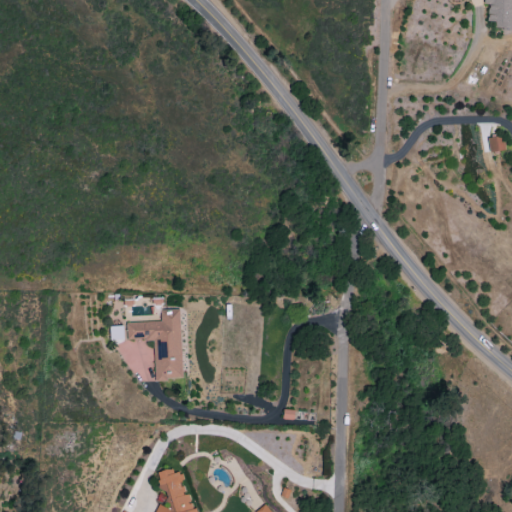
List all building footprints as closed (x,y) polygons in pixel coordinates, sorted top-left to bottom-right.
[(511,29),(511,0),(485,0),(484,27),(511,29)] [(504,151),(503,136),(487,138),(488,152),(504,151)] [(125,323),(126,340),(153,339),(154,380),(182,379),(179,309),(159,310),(160,322),(125,323)] [(119,327),(109,326),(109,336),(119,336),(119,327)] [(281,419),(291,420),(292,410),(282,410),(281,419)] [(194,511),(192,508),(193,508),(187,496),(182,494),(184,488),(179,486),(182,477),(181,475),(167,469),(156,474),(159,479),(155,488),(163,491),(172,511),(157,505),(153,511),(121,511),(120,511),(194,511)]
